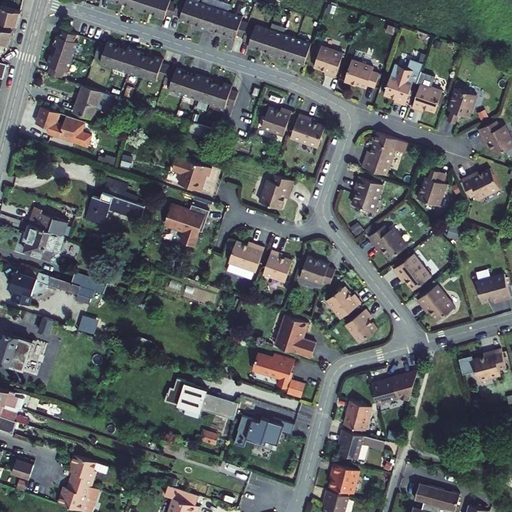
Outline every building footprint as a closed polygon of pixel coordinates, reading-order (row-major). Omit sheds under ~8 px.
[(137,10),(140,0),(124,0),(124,3),(130,5),(129,7),(137,10)] [(140,0),(137,10),(145,13),(146,10),(151,12),(155,0),(140,0)] [(155,0),(151,12),(157,14),(156,16),(164,19),(166,15),(173,17),(174,14),(178,3),(171,1),(170,0),(155,0)] [(178,0),(178,3),(174,14),(181,16),(180,20),(188,23),(189,20),(195,22),(201,3),(193,0),(186,0),(186,2),(180,0),(178,0)] [(208,30),(215,7),(201,3),(195,22),(201,24),(200,27),(208,30)] [(327,10),(334,12),(336,6),(329,4),(327,10)] [(0,19),(15,23),(19,9),(0,5),(0,19)] [(215,7),(208,30),(216,32),(216,29),(222,31),(229,12),(215,7)] [(229,12),(222,31),(228,33),(227,36),(235,39),(237,35),(244,37),(248,26),(249,23),(242,20),(243,16),(229,12)] [(272,23),(270,29),(284,34),(286,28),(272,23)] [(244,37),(243,40),(250,43),(248,47),(257,50),(258,47),(264,49),(270,29),(256,24),(255,29),(248,26),(244,37)] [(389,25),(386,32),(393,34),(396,27),(389,25)] [(0,74),(0,75),(13,30),(0,27),(0,74)] [(56,52),(73,58),(79,42),(75,41),(78,34),(63,29),(61,36),(57,35),(54,44),(58,46),(56,52)] [(276,56),(284,34),(270,29),(264,49),(269,51),(268,54),(276,56)] [(413,32),(404,29),(401,38),(410,41),(413,32)] [(300,31),(298,38),(311,43),(313,36),(300,31)] [(284,34),(276,56),(284,59),(285,56),(291,58),(298,38),(284,34)] [(298,38),(291,58),(297,60),(296,63),(304,66),(312,43),(311,43),(298,38)] [(122,48),(116,46),(117,43),(109,40),(107,44),(100,42),(95,56),(102,59),(101,63),(115,68),(122,48)] [(434,47),(440,49),(442,42),(436,40),(434,47)] [(322,45),(315,66),(326,70),(329,71),(328,74),(335,77),(344,53),(322,45)] [(129,72),(136,50),(128,47),(127,50),(122,48),(115,68),(129,72)] [(149,57),(143,55),(144,52),(136,50),(129,72),(142,77),(149,57)] [(73,58),(56,52),(55,56),(51,54),(47,64),(51,65),(49,73),(63,77),(65,70),(69,71),(73,58)] [(170,65),(163,63),(164,59),(156,56),(155,59),(149,57),(142,77),(157,81),(158,77),(165,80),(169,69),(170,65)] [(368,85),(375,87),(380,73),(373,70),(374,67),(352,59),(345,80),(361,86),(362,83),(368,85)] [(417,82),(421,72),(395,64),(385,94),(396,98),(399,99),(398,102),(406,105),(414,81),(417,82)] [(184,72),(185,70),(177,67),(176,71),(169,69),(165,80),(164,83),(171,85),(170,89),(184,94),(190,74),(184,72)] [(205,76),(197,73),(196,76),(190,74),(184,94),(197,99),(205,76)] [(213,79),(205,76),(197,99),(211,103),(218,83),(212,81),(213,79)] [(233,85),(224,83),(224,85),(218,83),(211,103),(225,108),(226,104),(234,106),(238,92),(231,89),(233,85)] [(421,83),(413,107),(421,110),(422,106),(425,108),(436,111),(443,90),(421,83)] [(103,91),(84,84),(78,100),(79,101),(76,112),(93,118),(103,91)] [(119,95),(121,89),(109,85),(107,90),(119,95)] [(121,94),(132,98),(135,88),(128,85),(126,90),(123,89),(121,94)] [(452,110),(449,119),(456,122),(459,113),(470,116),(477,94),(456,87),(451,102),(454,103),(452,110)] [(157,106),(163,109),(166,103),(160,100),(157,106)] [(42,106),(41,111),(49,113),(45,126),(51,128),(54,129),(52,134),(88,146),(92,135),(82,131),(86,121),(67,114),(64,124),(57,122),(61,112),(42,106)] [(258,113),(265,115),(267,108),(260,106),(258,113)] [(284,135),(293,110),(285,108),(284,111),(281,110),(270,106),(262,127),(284,135)] [(482,119),(488,116),(485,109),(478,113),(482,119)] [(41,111),(37,123),(45,126),(49,113),(41,111)] [(313,117),(300,113),(291,137),(318,146),(326,125),(315,122),(311,121),(313,117)] [(216,140),(219,131),(187,120),(183,129),(216,140)] [(497,120),(479,129),(486,143),(489,142),(490,144),(495,155),(511,146),(511,138),(505,124),(500,127),(497,120)] [(367,153),(362,166),(387,174),(395,149),(405,152),(409,142),(378,131),(371,151),(370,154),(367,153)] [(29,154),(21,152),(19,161),(26,163),(29,154)] [(114,165),(116,158),(106,155),(105,158),(99,156),(98,160),(114,165)] [(121,165),(130,167),(133,158),(124,155),(121,165)] [(206,174),(209,176),(212,167),(177,156),(173,170),(182,173),(179,183),(202,190),(205,181),(204,180),(206,174)] [(440,170),(432,168),(429,177),(427,184),(424,182),(419,198),(440,205),(447,183),(444,182),(437,179),(440,170)] [(476,172),(462,179),(471,197),(477,193),(480,198),(501,188),(491,168),(480,173),(477,175),(476,172)] [(437,179),(444,182),(447,173),(440,170),(437,179)] [(289,195),(295,180),(276,174),(273,181),(268,179),(260,201),(281,208),(285,197),(286,194),(289,195)] [(383,184),(359,175),(354,188),(358,189),(357,192),(353,203),(374,211),(383,184)] [(120,190),(123,182),(108,177),(102,197),(94,195),(86,217),(103,222),(108,208),(141,219),(146,205),(137,202),(139,196),(130,193),(120,190)] [(120,190),(130,193),(132,185),(123,182),(120,190)] [(452,186),(456,193),(461,191),(457,183),(452,186)] [(205,226),(210,210),(193,204),(191,208),(173,202),(167,221),(169,226),(185,231),(183,237),(185,242),(196,245),(201,231),(202,225),(205,226)] [(31,223),(65,235),(69,222),(35,210),(31,223)] [(451,222),(447,231),(454,234),(458,224),(451,222)] [(65,235),(31,223),(27,234),(31,235),(26,250),(51,258),(55,247),(60,249),(65,235)] [(356,235),(362,231),(356,223),(350,227),(356,235)] [(385,225),(369,237),(378,249),(381,247),(383,250),(390,259),(408,245),(394,227),(389,230),(385,225)] [(257,271),(265,246),(252,242),(251,245),(248,244),(237,240),(230,261),(257,271)] [(280,252),(272,249),(264,273),(286,281),(293,260),(282,256),(279,255),(280,252)] [(392,265),(394,268),(411,256),(408,253),(392,265)] [(394,268),(394,269),(402,280),(405,278),(407,280),(414,289),(432,276),(414,253),(411,256),(394,268)] [(331,283),(336,268),(329,266),(323,264),(324,261),(308,255),(301,276),(323,284),(324,281),(331,283)] [(27,268),(25,273),(38,277),(40,272),(27,268)] [(49,284),(78,294),(81,284),(77,283),(40,271),(40,272),(38,277),(25,273),(18,270),(14,281),(18,282),(16,288),(13,298),(30,304),(33,293),(36,294),(47,288),(49,284)] [(454,271),(449,275),(454,281),(459,277),(454,271)] [(498,302),(511,298),(505,273),(477,281),(483,302),(494,299),(497,298),(498,302)] [(98,285),(95,284),(83,280),(82,285),(94,289),(96,289),(98,285)] [(96,289),(103,292),(106,284),(96,281),(95,284),(98,285),(96,289)] [(81,284),(78,294),(91,298),(94,289),(82,285),(81,284)] [(438,284),(417,300),(426,310),(429,308),(430,311),(438,320),(455,307),(438,284)] [(358,305),(362,302),(357,296),(354,298),(353,295),(345,286),(327,299),(342,318),(352,310),(358,305)] [(280,304),(283,297),(276,295),(273,302),(280,304)] [(372,314),(367,308),(346,324),(360,342),(378,328),(371,319),(369,316),(372,314)] [(83,314),(78,329),(96,335),(101,320),(83,314)] [(303,337),(305,331),(307,330),(309,322),(287,314),(277,344),(312,356),(317,342),(303,337)] [(45,316),(40,331),(49,334),(54,320),(45,316)] [(13,332),(10,331),(7,333),(5,332),(0,347),(0,359),(24,368),(33,341),(14,335),(13,332)] [(136,339),(126,336),(124,342),(134,345),(136,339)] [(241,339),(235,337),(233,343),(240,345),(241,339)] [(507,367),(501,348),(487,352),(487,355),(484,356),(473,359),(472,355),(459,359),(463,374),(476,371),(478,380),(501,375),(499,369),(507,367)] [(279,385),(289,389),(287,393),(301,397),(306,384),(290,379),(293,372),(292,372),(295,360),(274,353),(272,357),(258,353),(253,368),(271,374),(271,375),(281,378),(279,385)] [(410,400),(418,370),(392,376),(393,379),(381,382),(380,380),(372,382),(377,402),(398,397),(410,400)] [(179,404),(180,402),(212,411),(216,398),(207,395),(207,392),(208,390),(186,383),(186,381),(177,378),(174,388),(170,387),(169,392),(168,391),(165,400),(179,404)] [(16,390),(0,385),(0,400),(6,402),(16,405),(19,396),(14,394),(16,390)] [(229,417),(234,401),(207,392),(207,395),(216,398),(212,411),(229,417)] [(19,396),(16,405),(22,408),(25,398),(19,396)] [(0,400),(0,413),(25,422),(26,423),(28,418),(17,414),(18,412),(4,407),(6,402),(0,400)] [(351,400),(345,424),(348,425),(357,427),(366,430),(372,406),(351,400)] [(239,402),(234,401),(229,417),(234,419),(239,402)] [(0,427),(11,432),(12,427),(15,428),(16,425),(23,428),(25,422),(0,413),(0,427)] [(253,418),(247,437),(266,444),(268,440),(279,444),(283,431),(292,434),(295,423),(274,416),(273,420),(262,417),(261,421),(253,418)] [(384,449),(386,441),(343,429),(341,437),(344,437),(340,452),(358,457),(363,442),(370,444),(370,445),(384,449)] [(215,434),(205,430),(203,439),(212,442),(215,434)] [(266,444),(247,437),(246,440),(277,450),(279,444),(268,440),(266,444)] [(110,465),(76,454),(70,470),(76,472),(74,480),(92,486),(97,470),(107,473),(110,465)] [(31,472),(34,465),(17,459),(15,466),(31,472)] [(335,471),(331,486),(351,492),(354,492),(360,469),(335,462),(333,471),(335,471)] [(227,470),(235,473),(238,466),(229,463),(227,470)] [(29,479),(31,472),(15,466),(12,473),(29,479)] [(170,484),(176,486),(178,479),(172,477),(170,484)] [(23,490),(26,482),(20,480),(18,488),(23,490)] [(65,486),(60,502),(89,511),(91,511),(97,497),(89,494),(92,486),(74,480),(71,488),(65,486)] [(489,511),(490,510),(469,504),(466,511),(455,511),(461,493),(420,482),(415,499),(424,501),(423,508),(414,505),(411,511),(489,511)] [(174,497),(168,511),(197,511),(200,506),(196,504),(199,495),(169,485),(166,495),(174,497)] [(97,497),(99,489),(92,486),(89,494),(97,497)] [(331,486),(330,490),(349,495),(350,495),(351,492),(331,486)] [(330,490),(328,489),(325,497),(328,498),(324,511),(344,511),(349,495),(330,490)]
